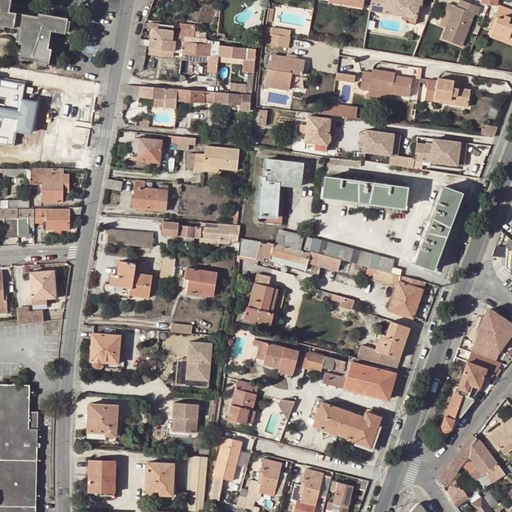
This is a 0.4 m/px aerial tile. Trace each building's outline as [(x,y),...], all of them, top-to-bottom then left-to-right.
[(0,0),(0,24),(21,28),(19,43),(22,43),(19,58),(49,63),(52,47),(48,47),(51,30),(55,31),(66,32),(69,17),(40,12),(39,15),(11,9),(13,0),(0,0)] [(370,0),(370,2),(370,3),(386,6),(387,3),(391,4),(391,8),(400,10),(399,15),(400,15),(400,17),(401,17),(402,17),(402,18),(403,18),(403,19),(404,19),(404,20),(404,21),(405,22),(404,23),(414,25),(417,13),(420,6),(421,0),(370,0)] [(460,0),(459,5),(456,4),(450,19),(443,37),(462,45),(478,5),(464,0),(460,0)] [(450,19),(456,4),(452,2),(446,17),(450,19)] [(385,13),(386,6),(370,3),(369,10),(385,13)] [(511,20),(510,20),(511,16),(511,7),(501,3),(496,16),(498,17),(493,32),(510,38),(510,36),(511,36),(511,20)] [(151,53),(174,55),(174,50),(183,51),(184,40),(173,39),(175,25),(149,22),(148,27),(154,28),(157,28),(156,38),(153,38),(141,37),(138,45),(141,45),(139,54),(136,67),(146,69),(149,56),(148,56),(151,46),(152,46),(151,53)] [(271,25),(270,31),(289,34),(290,28),(271,25)] [(179,35),(186,36),(187,27),(180,26),(179,35)] [(289,34),(270,31),(268,42),(287,45),(289,34)] [(510,38),(493,32),(491,36),(511,44),(511,36),(510,36),(510,38)] [(256,49),(184,40),(183,51),(209,54),(208,61),(206,76),(216,77),(217,55),(244,58),(255,59),(256,49)] [(209,54),(183,51),(182,58),(208,61),(209,54)] [(269,60),(268,63),(303,68),(304,59),(295,57),(291,56),(292,52),(286,51),(285,55),(272,53),(271,60),(269,60)] [(255,59),(244,58),(242,71),(247,71),(245,91),(250,92),(255,59)] [(303,68),(268,63),(265,83),(290,87),(293,72),(302,73),(303,68)] [(363,88),(371,90),(372,86),(394,91),(393,94),(410,97),(414,80),(397,76),(397,73),(375,68),(374,73),(366,71),(363,88)] [(215,85),(216,77),(206,76),(199,76),(198,83),(215,85)] [(439,82),(423,79),(422,83),(420,98),(427,99),(428,96),(454,101),(454,104),(470,107),(473,90),(463,88),(458,87),(459,81),(440,78),(439,82)] [(25,121),(26,114),(19,113),(24,83),(0,79),(0,141),(13,144),(16,128),(31,130),(32,123),(25,121)] [(128,84),(125,97),(138,98),(138,96),(139,96),(140,86),(128,84)] [(177,88),(140,86),(139,96),(140,96),(154,97),(177,98),(177,88)] [(215,91),(177,88),(177,98),(212,102),(215,102),(215,91)] [(215,91),(215,102),(241,104),(250,104),(250,94),(215,91)] [(454,101),(428,96),(427,99),(454,104),(454,101)] [(177,98),(154,97),(153,106),(176,107),(177,98)] [(334,108),(333,115),(345,116),(347,106),(334,104),(334,108)] [(333,115),(334,108),(316,105),(315,112),(333,115)] [(345,116),(358,118),(359,108),(347,106),(345,116)] [(33,116),(26,114),(25,121),(32,123),(33,116)] [(309,115),(308,124),(307,133),(306,141),(316,142),(328,144),(328,143),(329,143),(330,142),(331,141),(331,140),(332,139),(332,138),(332,136),(331,135),(331,134),(330,133),(330,132),(331,118),(309,115)] [(494,135),(497,127),(487,125),(487,128),(481,127),(480,133),(494,135)] [(419,160),(419,159),(401,156),(396,156),(399,133),(370,129),(369,134),(368,143),(367,152),(395,156),(394,165),(418,169),(419,160)] [(181,135),(168,134),(168,142),(180,143),(181,135)] [(181,135),(180,143),(189,144),(190,136),(181,135)] [(160,162),(162,140),(135,137),(133,150),(135,150),(138,151),(137,160),(160,162)] [(471,143),(438,139),(438,145),(435,162),(468,166),(471,143)] [(430,144),(421,143),(419,159),(419,160),(428,161),(430,144)] [(438,145),(430,144),(428,161),(435,162),(438,145)] [(197,152),(197,153),(195,168),(195,170),(204,171),(204,167),(220,169),(239,170),(241,148),(207,145),(206,153),(197,152)] [(138,151),(135,151),(134,156),(128,155),(127,159),(137,160),(138,151)] [(190,152),(188,167),(195,168),(197,153),(190,152)] [(266,158),(265,165),(263,176),(260,175),(255,213),(274,215),(279,183),(285,183),(299,186),(303,163),(266,158)] [(63,168),(30,168),(31,174),(27,174),(27,183),(42,184),(42,201),(62,201),(63,191),(68,191),(69,173),(63,173),(63,168)] [(409,186),(327,176),(324,195),(406,206),(409,186)] [(122,180),(107,179),(106,188),(121,190),(122,180)] [(135,181),(134,187),(151,189),(152,182),(135,181)] [(280,222),(285,183),(279,183),(274,215),(255,213),(254,219),(280,222)] [(151,189),(134,187),(132,207),(138,208),(138,209),(145,209),(145,208),(166,210),(167,191),(151,189)] [(461,193),(442,187),(415,263),(434,269),(461,193)] [(69,209),(46,208),(46,221),(46,228),(54,229),(62,229),(69,229),(69,212),(80,213),(82,206),(69,206),(69,209)] [(0,209),(0,220),(4,221),(4,234),(19,233),(20,208),(18,208),(0,209)] [(34,208),(20,208),(19,233),(29,233),(28,217),(34,217),(34,208)] [(34,208),(34,217),(34,221),(46,221),(46,208),(38,208),(34,208)] [(162,235),(177,235),(179,222),(163,221),(162,235)] [(200,237),(201,226),(180,225),(179,236),(181,236),(200,237)] [(239,230),(201,226),(200,237),(219,239),(218,243),(229,244),(230,240),(237,240),(239,234),(239,230)] [(277,227),(274,240),(299,247),(302,234),(277,227)] [(118,229),(109,229),(107,241),(116,242),(116,244),(152,246),(154,233),(118,229)] [(240,249),(257,254),(261,240),(243,235),(240,249)] [(303,248),(311,251),(341,259),(371,267),(381,269),(391,272),(393,266),(396,259),(314,236),(313,237),(307,235),(303,248)] [(511,241),(510,240),(506,244),(504,256),(503,267),(511,275),(511,241)] [(271,254),(308,264),(309,260),(310,253),(268,241),(263,260),(269,261),(271,254)] [(240,249),(240,253),(256,258),(257,254),(240,249)] [(341,259),(311,251),(310,253),(309,260),(339,268),(341,259)] [(269,261),(294,268),(306,271),(308,264),(271,254),(269,261)] [(164,258),(161,276),(174,278),(177,260),(164,258)] [(112,275),(111,285),(111,286),(129,288),(129,294),(150,297),(153,276),(135,273),(136,263),(120,262),(118,276),(112,275)] [(402,269),(393,266),(391,272),(391,273),(401,275),(402,269)] [(381,269),(371,267),(368,276),(397,285),(399,280),(401,275),(391,273),(391,272),(381,269)] [(185,268),(183,280),(187,280),(185,294),(212,298),(216,273),(185,268)] [(2,271),(0,270),(0,300),(9,300),(9,287),(3,287),(2,271)] [(30,271),(32,299),(47,298),(56,297),(55,270),(30,271)] [(267,308),(273,286),(268,284),(270,274),(255,270),(241,317),(268,324),(272,310),(271,309),(267,308)] [(423,288),(425,282),(401,275),(399,280),(423,288)] [(399,280),(397,285),(389,309),(413,318),(423,288),(399,280)] [(111,286),(111,285),(110,285),(108,286),(107,288),(107,289),(107,290),(107,291),(108,292),(129,294),(129,288),(111,286)] [(277,287),(273,286),(267,308),(271,309),(277,287)] [(354,299),(334,293),(332,298),(342,301),(341,305),(352,308),(354,299)] [(9,300),(0,300),(0,311),(9,312),(9,300)] [(27,307),(16,307),(18,324),(44,321),(43,312),(27,316),(27,313),(27,307)] [(499,351),(511,332),(511,323),(504,319),(507,314),(499,308),(495,313),(489,309),(488,309),(487,309),(486,309),(485,311),(473,342),(499,351)] [(410,327),(391,320),(391,321),(386,334),(382,333),(375,349),(361,344),(357,357),(397,368),(400,358),(410,327)] [(511,332),(499,351),(511,356),(511,332)] [(119,336),(92,334),(90,361),(93,361),(93,363),(93,364),(94,365),(97,365),(99,364),(101,364),(102,362),(117,363),(119,336)] [(305,367),(309,351),(298,348),(298,350),(260,340),(255,358),(263,360),(262,364),(278,368),(279,364),(294,369),(295,365),(305,368),(305,367)] [(212,345),(189,342),(188,361),(185,380),(208,382),(212,345)] [(340,359),(309,351),(305,367),(321,370),(322,366),(343,371),(346,361),(340,359)] [(470,352),(455,392),(457,393),(468,397),(472,386),(479,388),(485,372),(485,373),(487,375),(488,376),(489,377),(490,377),(492,376),(493,375),(496,377),(500,370),(497,368),(500,363),(470,352)] [(341,355),(340,359),(346,361),(348,361),(351,362),(362,364),(363,361),(341,355)] [(185,380),(188,361),(177,359),(174,385),(207,389),(208,382),(185,380)] [(363,365),(362,364),(351,362),(350,364),(347,377),(344,388),(356,391),(363,365)] [(279,364),(278,368),(277,371),(292,374),(294,369),(279,364)] [(383,370),(363,365),(356,391),(388,399),(395,373),(398,374),(399,371),(384,367),(383,370)] [(344,388),(347,377),(325,372),(323,383),(344,388)] [(254,385),(236,380),(227,418),(245,423),(249,409),(251,410),(256,394),(251,393),(254,385)] [(0,494),(37,494),(38,427),(36,427),(36,411),(30,410),(29,384),(0,383),(0,494)] [(468,397),(475,399),(479,388),(472,386),(468,397)] [(455,392),(452,391),(440,425),(441,428),(442,430),(444,431),(446,432),(447,432),(449,430),(451,429),(452,426),(452,424),(455,425),(475,399),(468,397),(457,393),(455,392)] [(293,401),(279,398),(277,404),(287,419),(293,401)] [(322,402),(320,407),(315,420),(314,426),(356,441),(355,442),(371,448),(382,417),(367,411),(365,417),(322,402)] [(88,403),(87,432),(103,433),(104,435),(110,436),(115,436),(117,405),(88,403)] [(197,405),(172,403),(171,417),(174,417),(173,431),(195,433),(197,405)] [(315,420),(320,407),(314,405),(309,418),(315,420)] [(249,409),(245,423),(252,425),(255,411),(251,410),(249,409)] [(511,424),(511,418),(502,426),(505,430),(511,424)] [(511,424),(505,430),(502,426),(491,435),(502,450),(511,442),(511,424)] [(481,441),(472,434),(461,449),(469,456),(470,455),(474,449),(481,441)] [(215,475),(228,478),(232,480),(241,448),(235,446),(237,439),(224,436),(213,474),(215,475)] [(486,447),(481,441),(474,449),(470,455),(473,460),(477,458),(481,463),(475,467),(477,470),(481,475),(486,472),(493,481),(505,473),(501,467),(486,447)] [(505,453),(511,447),(511,442),(502,450),(505,453)] [(247,450),(241,448),(232,480),(237,481),(247,450)] [(469,456),(461,449),(457,453),(437,479),(446,486),(457,472),(461,467),(468,457),(469,456)] [(206,509),(209,455),(194,454),(190,508),(206,509)] [(473,460),(470,455),(469,456),(468,457),(474,465),(475,467),(481,463),(477,458),(473,460)] [(263,457),(258,476),(262,477),(260,483),(258,491),(274,495),(282,463),(263,457)] [(88,491),(97,492),(115,492),(115,460),(89,459),(88,491)] [(146,489),(156,489),(173,490),(173,483),(174,463),(148,461),(146,489)] [(511,468),(511,466),(508,462),(501,467),(505,473),(511,468)] [(304,468),(300,487),(304,488),(302,493),(300,502),(316,506),(323,473),(304,468)] [(215,475),(208,497),(222,501),(228,478),(215,475)] [(173,490),(156,489),(155,495),(177,497),(178,483),(173,483),(173,490)] [(361,487),(345,483),(343,493),(340,504),(356,508),(361,487)] [(450,499),(463,490),(453,483),(446,492),(450,499)] [(250,489),(241,486),(236,505),(245,508),(249,493),(250,489)] [(450,499),(456,507),(468,498),(463,490),(450,499)] [(245,508),(251,510),(255,495),(249,493),(245,508)] [(489,493),(482,498),(491,510),(498,506),(489,493)] [(37,511),(37,494),(0,494),(0,511),(37,511)] [(491,511),(491,510),(482,498),(481,496),(471,502),(473,506),(475,509),(473,511),(472,511),(491,511)]
